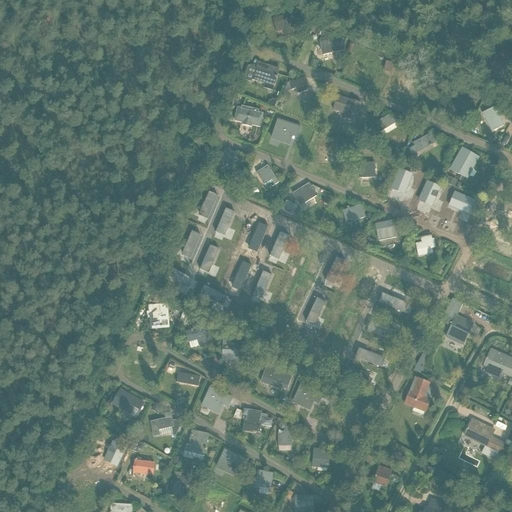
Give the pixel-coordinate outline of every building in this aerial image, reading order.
[(282,27),(285,37),(294,35),(292,29),(295,29),(293,21),(284,23),(282,17),(273,19),(276,29),(282,27)] [(451,39),(468,47),(474,33),(457,25),(451,39)] [(265,36),(259,34),(256,40),(263,43),(265,36)] [(344,51),(342,41),(335,38),(327,40),(326,38),(319,40),(323,55),(344,51)] [(511,66),(511,65),(511,48),(501,44),(495,58),(511,66)] [(384,71),(391,73),(393,63),(386,62),(384,71)] [(249,67),(244,81),(251,83),(252,80),(266,85),(267,82),(274,84),(276,78),(277,79),(277,77),(276,77),(279,70),(258,63),(256,69),(249,67)] [(401,71),(397,80),(422,90),(425,81),(401,71)] [(309,90),(306,80),(294,84),(293,81),(288,83),(283,94),(295,90),(297,95),(309,90)] [(469,97),(464,99),(461,92),(454,94),(456,102),(450,104),(453,111),(460,108),(461,110),(466,108),(465,105),(471,103),(469,97)] [(344,118),(354,122),(360,104),(350,100),(350,101),(337,96),(332,110),(345,115),(344,118)] [(257,113),(258,111),(242,107),(241,109),(237,108),(234,121),(242,123),(242,125),(251,128),(251,125),(259,127),(262,115),(257,113)] [(491,111),(483,128),(496,133),(498,128),(505,131),(510,119),(491,111)] [(375,124),(380,132),(398,120),(395,116),(390,119),(388,116),(375,124)] [(271,139),(272,139),(272,137),(280,140),(280,141),(289,145),(292,137),(294,137),(295,134),(298,135),(300,128),(278,120),(271,139)] [(415,147),(409,150),(412,154),(435,142),(434,141),(430,134),(422,139),(413,143),(415,147)] [(326,142),(320,156),(344,166),(350,152),(326,142)] [(215,159),(219,168),(220,169),(238,160),(234,152),(232,153),(229,148),(220,153),(221,155),(215,159)] [(391,151),(389,158),(398,162),(400,155),(391,151)] [(460,165),(455,162),(450,170),(466,179),(473,167),(478,158),(467,152),(460,165)] [(386,167),(360,156),(355,168),(381,179),(386,167)] [(278,183),(267,166),(256,174),(264,185),(271,181),(274,185),(278,183)] [(399,169),(391,188),(405,194),(413,174),(399,169)] [(448,177),(446,183),(455,187),(457,180),(448,177)] [(427,181),(418,201),(432,207),(440,187),(427,181)] [(316,196),(309,184),(292,194),(300,206),(316,196)] [(209,192),(199,215),(208,219),(218,196),(209,192)] [(456,193),(450,205),(469,214),(475,201),(456,193)] [(278,196),(273,201),(277,205),(282,201),(278,196)] [(288,202),(283,211),(292,216),(297,207),(288,202)] [(365,218),(361,208),(359,209),(358,206),(343,212),(346,221),(353,219),(354,221),(365,218)] [(226,208),(216,232),(225,236),(235,212),(226,208)] [(511,221),(506,219),(503,227),(511,231),(511,221)] [(396,239),(393,222),(375,226),(379,242),(396,239)] [(260,223),(250,249),(258,253),(268,227),(260,223)] [(192,231),(182,255),(191,259),(201,235),(192,231)] [(279,232),(269,256),(278,260),(288,236),(279,232)] [(431,240),(430,236),(420,238),(421,243),(417,244),(418,249),(416,249),(418,257),(432,253),(431,248),(435,247),(433,240),(431,240)] [(368,237),(365,244),(372,247),(375,240),(368,237)] [(511,248),(496,242),(493,250),(511,257),(511,248)] [(211,246),(200,270),(209,273),(219,250),(211,246)] [(316,246),(304,271),(313,275),(325,250),(316,246)] [(336,257),(325,281),(333,285),(344,261),(336,257)] [(488,260),(484,269),(508,279),(511,271),(488,260)] [(244,262),(233,288),(241,292),(252,266),(244,262)] [(170,267),(166,276),(188,288),(193,279),(170,267)] [(366,270),(357,293),(366,297),(375,274),(366,270)] [(264,272),(254,295),(262,299),(273,276),(264,272)] [(205,286),(200,294),(223,306),(227,298),(205,286)] [(296,287),(284,312),(293,316),(305,291),(296,287)] [(382,294),(378,302),(404,313),(408,305),(382,294)] [(152,295),(149,301),(157,304),(160,298),(152,295)] [(316,299),(305,322),(313,326),(324,303),(316,299)] [(447,310),(444,316),(452,320),(451,321),(453,322),(456,316),(456,317),(457,316),(463,305),(453,299),(447,310)] [(236,304),(232,313),(257,324),(261,315),(236,304)] [(167,305),(149,306),(150,321),(150,330),(162,329),(161,320),(168,320),(167,305)] [(348,314),(338,339),(347,343),(357,318),(348,314)] [(453,322),(446,337),(463,345),(473,324),(456,317),(456,316),(453,322)] [(370,322),(366,330),(392,342),(396,333),(370,322)] [(275,323),(270,332),(295,345),(300,336),(275,323)] [(195,330),(186,332),(189,342),(197,339),(199,345),(207,343),(206,340),(212,339),(208,326),(203,328),(201,328),(200,324),(193,326),(195,330)] [(238,360),(238,347),(238,344),(230,344),(230,341),(222,341),(222,347),(220,347),(220,355),(222,355),(222,362),(230,362),(230,358),(234,358),(234,360),(238,360)] [(312,344),(307,353),(330,365),(335,355),(312,344)] [(358,349),(355,357),(381,368),(384,360),(358,349)] [(486,360),(484,366),(487,368),(484,374),(498,380),(501,373),(511,378),(511,358),(495,352),(491,350),(487,359),(486,358),(486,360)] [(148,354),(138,377),(150,382),(160,360),(148,354)] [(420,374),(423,368),(420,366),(425,356),(421,354),(413,370),(420,374)] [(242,364),(244,367),(248,367),(250,364),(254,365),(255,359),(249,359),(248,358),(244,358),(242,360),(242,364)] [(285,378),(286,374),(267,367),(261,383),(281,390),(281,388),(286,389),(289,380),(285,378)] [(346,369),(342,378),(368,389),(372,381),(346,369)] [(184,385),(198,387),(200,377),(195,376),(195,373),(191,372),(190,376),(178,373),(177,380),(185,381),(184,385)] [(431,389),(428,388),(429,384),(415,378),(405,405),(413,408),(413,407),(425,412),(432,395),(429,394),(431,389)] [(301,384),(293,402),(293,403),(294,401),(302,404),(301,406),(310,410),(313,402),(315,403),(317,400),(320,402),(323,395),(301,384)] [(211,408),(210,410),(219,414),(223,406),(224,407),(226,404),(229,405),(232,398),(210,388),(202,406),(203,405),(211,408)] [(139,411),(143,404),(120,391),(112,404),(131,415),(135,408),(139,411)] [(337,404),(331,415),(356,428),(361,417),(337,404)] [(244,410),(243,416),(246,416),(246,417),(246,420),(245,420),(244,429),(243,431),(253,433),(253,432),(253,431),(260,432),(261,423),(260,423),(261,420),(263,421),(262,424),(262,426),(271,427),(271,425),(272,420),(267,420),(268,416),(261,415),(261,412),(259,412),(251,411),(244,410)] [(173,427),(172,422),(171,415),(165,416),(165,419),(150,422),(153,437),(160,435),(158,430),(173,427)] [(278,421),(275,426),(281,429),(284,424),(278,421)] [(495,431),(479,424),(474,421),(473,424),(471,423),(464,436),(498,453),(498,454),(503,457),(508,446),(492,438),(495,431)] [(278,431),(279,446),(291,446),(291,429),(285,429),(285,433),(281,433),(281,431),(278,431)] [(185,448),(184,452),(193,454),(193,457),(202,459),(203,456),(205,445),(208,435),(192,432),(190,442),(188,448),(185,448)] [(137,453),(138,449),(142,451),(144,445),(134,441),(130,451),(137,453)] [(97,453),(102,457),(110,446),(104,442),(101,447),(102,447),(97,453)] [(113,443),(104,462),(117,468),(126,449),(113,443)] [(225,450),(216,468),(217,468),(218,466),(225,470),(224,471),(234,476),(237,468),(239,469),(240,466),(243,467),(247,460),(225,450)] [(328,469),(329,451),(314,450),(312,468),(317,468),(317,471),(326,472),(326,469),(328,469)] [(174,456),(171,463),(177,466),(180,458),(174,456)] [(133,473),(152,476),(154,464),(141,462),(142,458),(137,458),(136,461),(135,461),(133,473)] [(373,483),(386,487),(391,471),(379,466),(373,483)] [(256,483),(255,488),(269,490),(270,486),(272,476),(260,474),(261,472),(258,471),(256,481),(256,483)] [(170,494),(185,497),(188,477),(173,474),(170,494)] [(438,477),(433,481),(437,486),(442,482),(438,477)] [(208,491),(200,506),(212,511),(219,497),(208,491)] [(86,494),(77,511),(94,511),(99,500),(86,494)] [(296,498),(295,511),(312,511),(312,498),(296,498)] [(443,511),(446,505),(432,500),(429,508),(425,507),(423,511),(443,511)]
